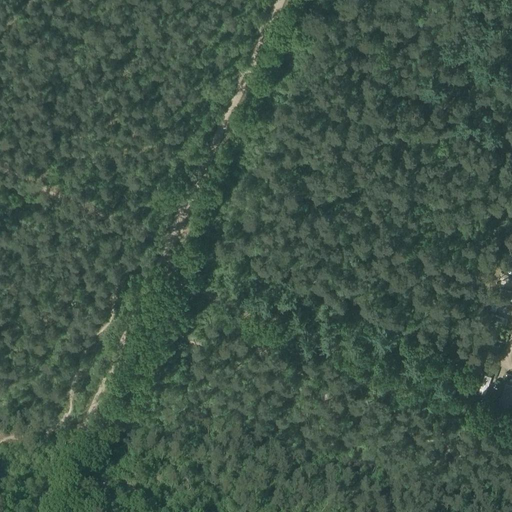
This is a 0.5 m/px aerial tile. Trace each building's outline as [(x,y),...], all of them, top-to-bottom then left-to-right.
[(501,273),(499,279),(508,282),(510,276),(501,273)] [(511,292),(505,290),(502,298),(511,301),(511,292)] [(490,313),(488,319),(504,326),(506,320),(490,313)] [(481,340),(478,346),(496,353),(499,347),(481,340)] [(473,387),(478,389),(485,370),(479,368),(473,387)] [(485,374),(479,392),(485,394),(491,376),(485,374)] [(511,385),(505,383),(499,404),(506,406),(511,386),(511,385)]
